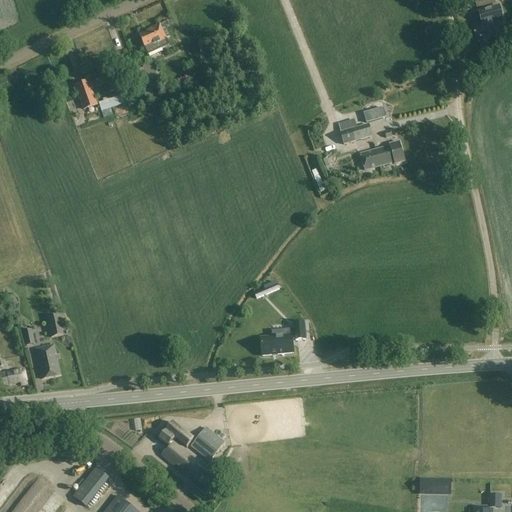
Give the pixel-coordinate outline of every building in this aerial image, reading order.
[(482,25),(473,28),(477,43),(495,37),(492,23),(494,22),(496,23),(500,22),(502,20),(498,7),(479,12),(482,25)] [(139,35),(148,55),(169,45),(160,24),(148,30),(149,31),(139,35)] [(200,51),(205,48),(202,41),(197,43),(200,51)] [(130,75),(137,95),(153,89),(151,84),(161,80),(153,62),(141,66),(142,70),(130,75)] [(76,87),(83,109),(96,105),(88,83),(76,87)] [(129,93),(124,94),(129,108),(134,106),(129,93)] [(110,109),(124,104),(121,96),(99,104),(101,112),(110,109)] [(383,96),(377,98),(382,114),(387,112),(383,96)] [(110,109),(101,112),(104,118),(105,118),(113,115),(110,109)] [(354,120),(338,124),(341,133),(340,133),(344,146),(355,143),(372,137),(369,125),(357,128),(354,120)] [(376,150),(380,166),(394,163),(395,164),(405,162),(400,143),(389,146),(389,147),(376,150)] [(365,170),(380,166),(376,150),(360,154),(365,170)] [(315,167),(311,169),(320,193),(324,191),(322,186),(323,185),(315,167)] [(276,286),(274,282),(263,287),(264,291),(254,295),(256,300),(279,291),(277,286),(276,286)] [(47,318),(51,339),(67,335),(62,315),(47,318)] [(272,337),(260,338),(262,357),(294,354),(293,340),(295,340),(295,342),(306,341),(304,322),(293,323),(293,330),(271,332),(272,337)] [(23,332),(26,346),(35,344),(32,330),(23,332)] [(36,350),(42,379),(60,375),(54,346),(36,350)] [(27,385),(25,370),(0,373),(0,386),(0,387),(21,384),(22,386),(27,385)] [(193,440),(176,426),(171,423),(158,439),(168,447),(161,456),(190,479),(192,477),(197,481),(193,486),(205,496),(219,479),(205,468),(206,467),(173,441),(175,439),(187,448),(193,440)] [(190,447),(209,463),(225,443),(207,428),(190,447)] [(86,507),(109,479),(96,469),(85,482),(81,488),(73,497),(86,507)] [(492,511),(493,508),(501,509),(501,496),(489,496),(489,507),(474,507),(474,511),(492,511)] [(105,511),(136,511),(117,497),(105,511)]
